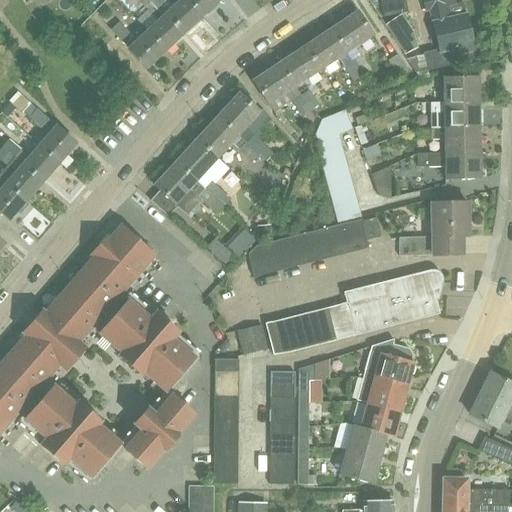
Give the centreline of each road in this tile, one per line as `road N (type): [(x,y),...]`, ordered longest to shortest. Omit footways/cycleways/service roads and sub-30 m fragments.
road 1 (residential): [(0,314),(187,98),(309,0)]
road 2 (tertiary): [(420,511),(431,449),(489,320)]
